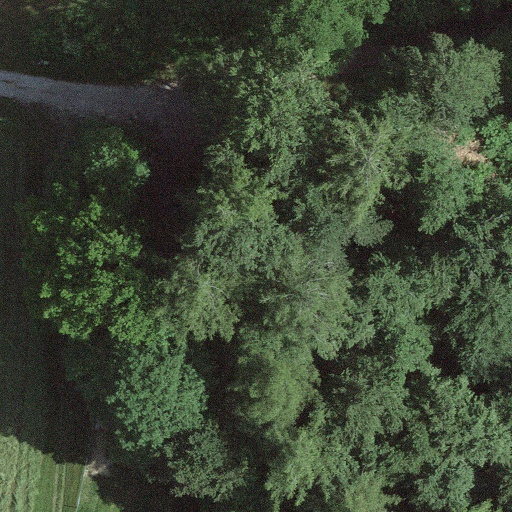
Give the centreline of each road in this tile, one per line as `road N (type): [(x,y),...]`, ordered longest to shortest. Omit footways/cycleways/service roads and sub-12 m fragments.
road 1 (track): [(49,511),(70,376),(46,82),(0,81)]
road 2 (track): [(46,82),(251,76),(365,58),(511,16)]
